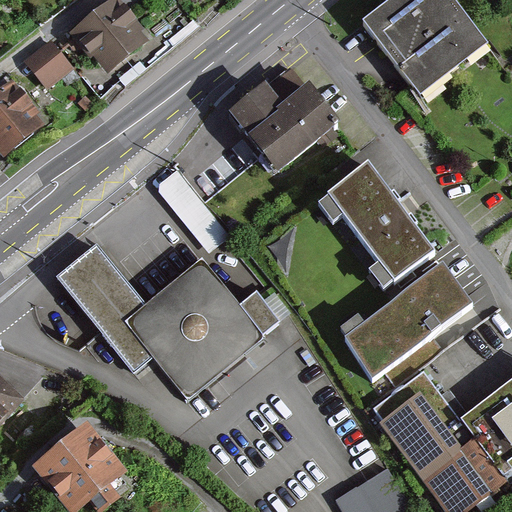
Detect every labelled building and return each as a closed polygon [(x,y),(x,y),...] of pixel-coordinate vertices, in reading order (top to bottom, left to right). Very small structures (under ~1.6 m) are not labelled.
[(447,0),(399,0),(362,29),(419,104),(487,52),(447,0)] [(149,48),(113,3),(67,38),(103,84),(149,48)] [(74,73),(49,42),(20,66),(45,96),(74,73)] [(13,85),(0,95),(0,158),(3,163),(47,129),(13,85)] [(276,185),(342,138),(309,92),(282,111),(270,94),(231,122),(276,185)] [(434,260),(368,170),(322,204),(388,294),(434,260)] [(176,174),(160,186),(160,196),(207,255),(228,238),(176,174)] [(58,281),(132,374),(150,360),(185,405),(279,331),(254,300),(241,310),(204,264),(144,312),(96,251),(58,281)] [(441,272),(345,343),(374,381),(469,310),(441,272)] [(0,372),(0,433),(31,403),(0,372)] [(511,384),(460,424),(473,443),(504,483),(511,477),(511,384)] [(442,511),(465,511),(504,483),(473,443),(461,452),(456,446),(421,399),(415,392),(375,422),(442,511)] [(97,425),(44,469),(78,511),(81,511),(97,500),(106,511),(126,496),(116,484),(133,470),(97,425)] [(415,511),(387,468),(335,500),(342,511),(415,511)]
